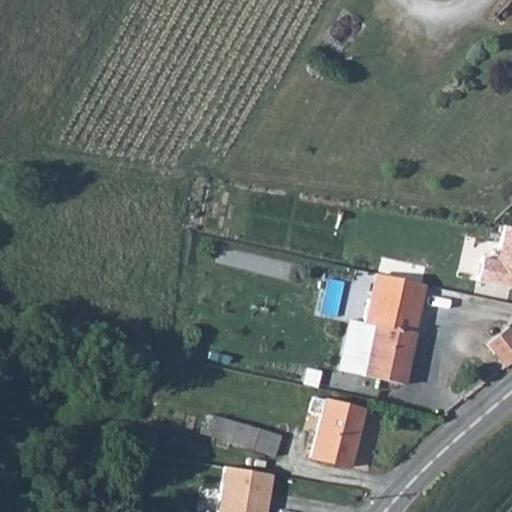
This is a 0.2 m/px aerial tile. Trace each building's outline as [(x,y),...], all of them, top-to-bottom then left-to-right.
[(483,259),(478,284),(511,289),(511,226),(505,225),(498,262),(483,259)] [(418,334),(415,334),(424,287),(375,276),(363,325),(379,328),(368,377),(408,386),(418,334)] [(243,290),(198,280),(193,302),(237,313),(243,290)] [(379,328),(363,325),(348,322),(337,372),(368,377),(379,328)] [(485,347),(502,368),(511,360),(511,339),(504,330),(485,347)] [(312,458),(367,474),(383,420),(327,403),(312,458)] [(206,436),(275,457),(279,437),(212,418),(206,436)] [(223,467),(215,511),(264,511),(266,506),(261,505),(266,474),(223,467)]
